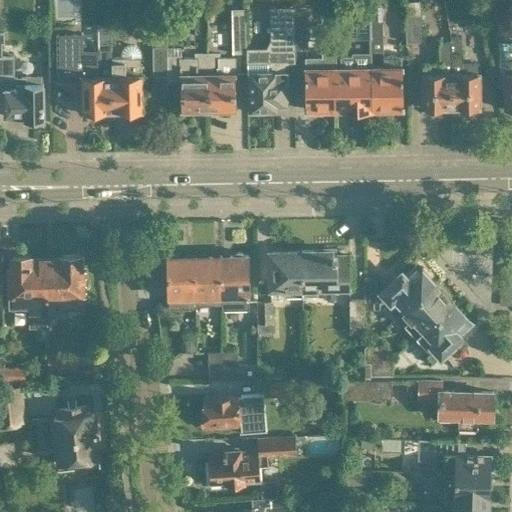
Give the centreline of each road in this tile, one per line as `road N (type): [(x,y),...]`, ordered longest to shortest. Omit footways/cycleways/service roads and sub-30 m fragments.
road 1 (secondary): [(116,185),(511,180)]
road 2 (unclassified): [(155,511),(116,185)]
